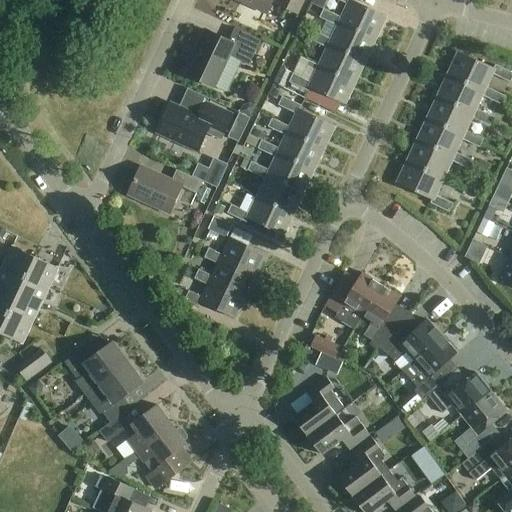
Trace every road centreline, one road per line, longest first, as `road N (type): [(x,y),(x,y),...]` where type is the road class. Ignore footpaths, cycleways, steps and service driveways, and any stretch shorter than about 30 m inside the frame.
road 1 (residential): [(237,423),(84,220)]
road 2 (residential): [(84,220),(190,0)]
road 3 (residential): [(242,412),(346,203)]
road 4 (residential): [(511,362),(429,267),(346,203)]
road 5 (residential): [(346,203),(434,6)]
road 6 (residential): [(84,220),(0,112)]
road 7 (residential): [(322,511),(242,412)]
